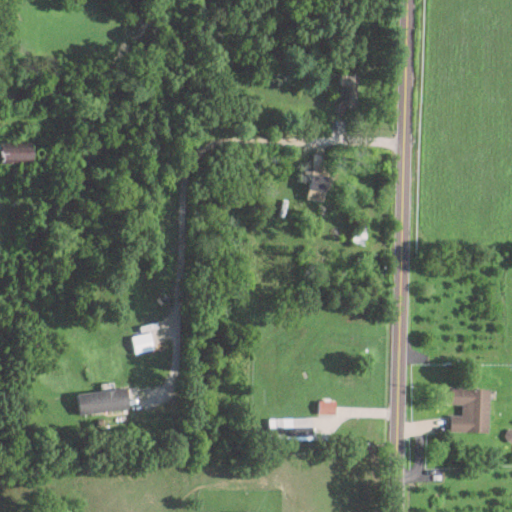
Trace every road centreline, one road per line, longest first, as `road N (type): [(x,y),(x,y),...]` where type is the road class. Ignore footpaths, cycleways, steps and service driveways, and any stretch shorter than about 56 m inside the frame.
road 1 (residential): [(393,511),(404,0)]
road 2 (residential): [(402,140),(229,138),(194,151),(181,180),(173,370),(166,387),(148,397)]
